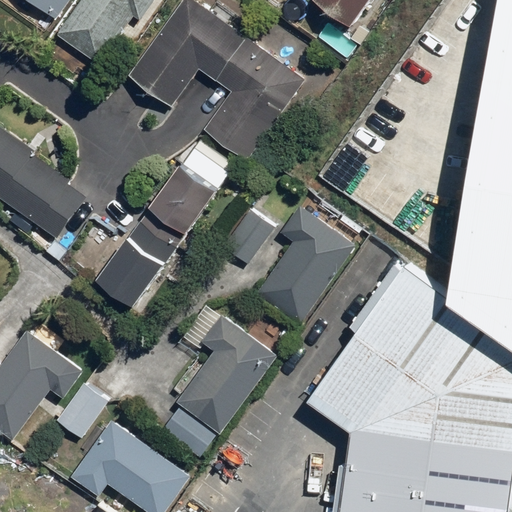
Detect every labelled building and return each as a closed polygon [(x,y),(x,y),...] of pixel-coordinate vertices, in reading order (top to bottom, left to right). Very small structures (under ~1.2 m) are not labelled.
[(41,0),(61,15),(73,0),(41,0)] [(149,18),(161,0),(86,0),(65,30),(108,60),(141,13),(149,18)] [(207,66),(239,89),(212,125),(254,156),(312,76),(206,0),(186,0),(136,70),(181,102),(207,66)] [(378,0),(333,0),(364,21),(378,0)] [(511,0),(501,0),(453,297),(511,340),(511,0)] [(0,188),(66,236),(99,190),(0,118),(0,188)] [(239,170),(200,143),(106,277),(144,304),(239,170)] [(366,243),(307,199),(287,227),(301,238),(266,286),(310,319),(366,243)] [(254,260),(280,224),(256,207),(230,243),(254,260)] [(501,511),(511,436),(511,344),(440,293),(400,266),(305,395),(348,430),(336,511),(501,511)] [(222,347),(184,395),(228,429),(286,354),(229,310),(209,337),(222,347)] [(91,368),(34,325),(9,359),(0,371),(0,420),(22,437),(59,387),(70,396),(91,368)] [(0,371),(9,359),(0,351),(0,371)] [(88,435),(115,396),(91,379),(64,418),(88,435)] [(184,406),(170,423),(205,453),(220,435),(184,406)] [(119,416),(79,473),(106,493),(116,480),(160,511),(171,511),(199,473),(119,416)] [(20,492),(8,508),(14,511),(42,511),(45,509),(20,492)] [(120,511),(103,499),(94,511),(120,511)]
